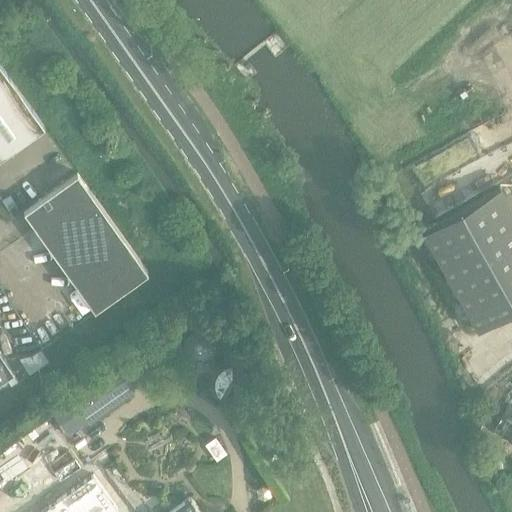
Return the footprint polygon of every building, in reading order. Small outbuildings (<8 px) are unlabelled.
[(0,157),(45,126),(0,63),(0,157)] [(77,172),(24,210),(95,309),(148,271),(77,172)] [(501,189),(423,232),(451,282),(511,247),(511,209),(511,208),(506,199),(501,189)] [(0,381),(14,372),(0,350),(0,381)] [(193,361),(192,369),(203,370),(203,362),(193,361)] [(69,393),(51,406),(69,432),(89,419),(91,422),(133,392),(131,388),(138,383),(124,364),(117,369),(114,365),(71,396),(69,393)] [(511,404),(509,403),(495,428),(508,436),(511,428),(511,404)] [(216,437),(206,444),(217,459),(227,452),(216,437)] [(269,455),(271,461),(277,458),(274,453),(269,455)] [(125,511),(94,469),(33,511),(125,511)] [(202,511),(191,497),(171,511),(202,511)]
